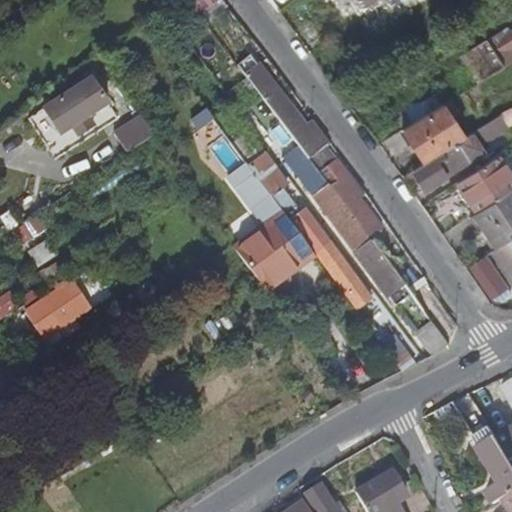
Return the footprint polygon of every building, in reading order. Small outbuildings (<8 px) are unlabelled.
[(186,0),(198,16),(213,6),(217,3),(218,2),(216,0),(186,0)] [(343,0),(356,17),(368,8),(372,13),(386,3),(384,0),(343,0)] [(213,6),(198,16),(201,21),(217,10),(213,6)] [(398,8),(382,20),(389,29),(406,18),(398,8)] [(511,31),(507,35),(503,37),(499,32),(486,41),(503,70),(511,64),(511,52),(511,51),(511,50),(511,31)] [(503,70),(486,41),(466,54),(483,83),(503,70)] [(308,138),(302,129),(248,57),(236,65),(248,82),(288,136),(293,143),(305,158),(307,161),(325,147),(314,133),(308,138)] [(97,77),(50,107),(66,134),(113,103),(97,77)] [(465,141),(442,108),(403,132),(425,166),(465,141)] [(138,117),(112,134),(125,156),(151,138),(138,117)] [(229,147),(222,138),(210,123),(194,135),(213,160),(215,158),(229,147)] [(302,129),(308,138),(314,133),(308,125),(302,129)] [(494,140),(485,127),(465,141),(425,166),(403,181),(407,187),(417,181),(425,193),(468,164),(465,159),(494,140)] [(305,158),(293,143),(278,154),(290,169),(305,158)] [(236,157),(229,147),(215,158),(228,177),(243,166),(238,159),(236,157)] [(278,178),(256,147),(250,151),(238,159),(243,166),(267,199),(275,209),(287,200),(273,182),(278,178)] [(335,161),(325,147),(307,161),(314,171),(329,160),(331,164),(335,161)] [(511,191),(511,181),(500,165),(507,160),(503,155),(458,186),(478,215),(511,191)] [(267,199),(243,166),(228,177),(224,180),(249,212),(267,199)] [(410,296),(369,242),(330,191),(320,177),(306,188),(348,244),(347,245),(381,291),(383,289),(396,307),(410,296)] [(365,197),(352,180),(349,177),(330,191),(369,242),(381,232),(358,201),(364,197),(365,197)] [(511,191),(478,215),(474,217),(497,251),(511,241),(511,191)] [(282,219),(275,209),(267,199),(249,212),(264,232),(282,219)] [(298,203),(283,215),(347,301),(363,289),(298,203)] [(310,256),(282,219),(264,232),(237,252),(257,280),(264,290),(310,256)] [(511,241),(497,251),(502,259),(498,263),(507,276),(511,274),(511,275),(511,241)] [(483,261),(465,272),(471,280),(487,304),(505,292),(483,261)] [(54,294),(31,310),(49,335),(72,318),(54,294)] [(362,316),(358,319),(364,328),(368,324),(362,316)] [(448,347),(431,324),(415,335),(431,356),(443,351),(448,347)] [(385,331),(373,339),(399,373),(410,364),(385,331)] [(511,378),(500,386),(511,406),(511,378)] [(501,500),(511,492),(511,466),(488,425),(471,434),(499,483),(485,491),(493,504),(501,500)] [(511,429),(497,439),(511,464),(511,429)] [(400,511),(396,504),(406,498),(391,474),(379,482),(384,491),(362,505),(366,511),(400,511)] [(336,511),(319,486),(304,497),(313,511),(336,511)] [(511,511),(511,492),(501,500),(508,511),(511,511)]
